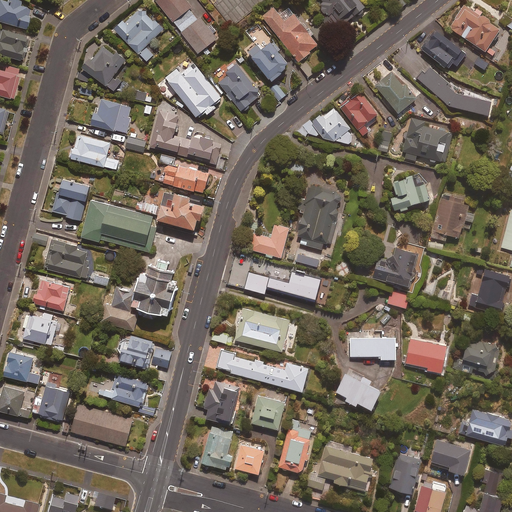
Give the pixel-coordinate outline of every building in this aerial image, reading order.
[(20,0),(19,0),(6,0),(6,1),(0,0),(0,21),(24,29),(30,9),(18,5),(20,0)] [(199,16),(197,18),(189,8),(190,6),(185,0),(156,0),(199,53),(217,39),(199,16)] [(322,0),(323,1),(319,5),(326,14),(322,18),(332,31),(365,5),(361,0),(322,0)] [(449,26),(493,55),(496,50),(488,45),(500,27),(489,20),(491,18),(482,12),(483,11),(477,7),(474,10),(464,4),(449,26)] [(164,27),(142,5),(125,21),(122,18),(113,27),(146,60),(154,52),(147,44),(164,27)] [(263,16),(300,61),(312,51),(311,50),(319,44),(289,7),(280,14),(274,7),(263,16)] [(435,27),(422,44),(424,49),(448,67),(452,61),(457,64),(467,51),(435,27)] [(28,37),(0,29),(0,54),(21,61),(28,37)] [(290,63),(270,37),(261,45),(258,40),(247,48),(271,79),(290,63)] [(126,57),(105,41),(92,58),(88,56),(81,65),(114,89),(121,80),(113,74),(126,57)] [(184,100),(182,101),(189,109),(190,108),(195,114),(203,108),(207,112),(215,106),(211,102),(224,92),(216,82),(213,84),(191,56),(166,76),(184,100)] [(261,93),(236,61),(225,69),(229,73),(219,81),(241,109),(261,93)] [(314,71),(307,61),(300,66),(308,76),(314,71)] [(492,99),(460,91),(429,63),(418,76),(451,104),(488,113),(492,99)] [(0,95),(12,99),(21,70),(5,65),(4,71),(0,70),(0,95)] [(402,84),(392,71),(375,84),(398,112),(417,96),(405,82),(402,84)] [(276,83),(268,89),(277,100),(285,94),(276,83)] [(147,91),(138,89),(136,98),(151,101),(152,97),(146,95),(147,91)] [(378,112),(359,89),(339,104),(363,134),(369,129),(364,122),(378,112)] [(131,106),(101,98),(99,107),(95,106),(91,123),(126,132),(131,117),(128,116),(131,106)] [(304,127),(309,133),(350,143),(351,136),(350,132),(348,129),(351,127),(334,105),(304,127)] [(178,114),(159,109),(149,145),(156,147),(157,143),(177,149),(180,137),(172,135),(178,114)] [(430,157),(430,159),(436,161),(436,159),(445,161),(453,131),(442,129),(443,125),(412,117),(403,150),(407,151),(405,157),(415,159),(417,154),(430,157)] [(213,138),(186,130),(179,152),(215,163),(220,148),(211,145),(213,138)] [(392,132),(382,130),(378,149),(387,151),(392,132)] [(110,142),(78,133),(74,147),(72,146),(69,156),(116,169),(119,161),(106,157),(110,142)] [(146,141),(129,136),(125,146),(143,152),(146,141)] [(203,191),(209,168),(178,160),(177,166),(173,165),(175,156),(160,152),(158,161),(165,163),(164,171),(152,168),(150,178),(203,191)] [(391,197),(395,209),(400,207),(401,209),(407,207),(407,204),(429,197),(421,171),(392,180),(397,195),(391,197)] [(340,207),(336,206),(341,188),(315,180),(316,176),(306,174),(303,185),(308,186),(305,196),(301,195),(298,207),(302,208),(293,240),(322,248),(324,240),(330,242),(340,207)] [(90,185),(63,178),(54,210),(67,214),(66,216),(80,220),(90,185)] [(174,192),(165,189),(157,216),(193,227),(196,216),(199,217),(205,198),(175,189),(174,192)] [(454,195),(442,193),(432,236),(445,239),(447,233),(459,235),(461,225),(471,227),(474,213),(467,211),(470,201),(453,197),(454,195)] [(161,221),(99,204),(89,239),(101,243),(103,234),(153,248),(161,221)] [(511,209),(501,247),(511,249),(511,209)] [(251,248),(266,252),(265,255),(272,257),(273,254),(281,256),(289,226),(274,222),(271,237),(255,232),(251,248)] [(49,236),(35,232),(32,241),(46,245),(49,236)] [(86,279),(93,253),(83,250),(83,247),(60,240),(51,269),(86,279)] [(378,255),(372,276),(407,286),(417,251),(395,244),(391,259),(378,255)] [(266,256),(252,253),(251,259),(265,262),(266,256)] [(155,265),(150,264),(148,272),(140,270),(132,295),(138,297),(135,309),(158,316),(162,304),(166,305),(174,279),(169,277),(172,270),(165,268),(166,265),(155,262),(155,265)] [(510,274),(486,267),(478,295),(472,293),(469,304),(499,313),(510,274)] [(109,277),(96,273),(94,281),(107,285),(109,277)] [(70,285),(41,277),(38,290),(36,290),(33,301),(63,309),(70,285)] [(409,293),(396,290),(394,296),(390,295),(388,302),(406,307),(409,293)] [(290,319),(243,307),(235,338),(284,350),(287,337),(285,337),(290,319)] [(60,331),(62,322),(51,319),(52,314),(43,312),(42,316),(27,312),(23,325),(25,326),(22,341),(50,348),(55,330),(60,331)] [(391,316),(386,312),(379,320),(385,324),(391,316)] [(233,334),(214,329),(212,338),(230,343),(233,334)] [(155,340),(131,334),(127,347),(122,345),(118,358),(148,367),(155,340)] [(396,334),(352,335),(353,353),(380,353),(380,356),(396,355),(396,334)] [(499,351),(492,335),(467,342),(462,361),(456,359),(453,368),(472,372),(473,367),(483,370),(486,374),(494,369),(499,351)] [(444,343),(412,337),(407,361),(426,365),(425,367),(438,370),(444,343)] [(171,351),(156,346),(151,363),(167,367),(171,351)] [(255,357),(254,361),(236,356),(237,352),(222,348),(217,366),(231,369),(230,371),(302,390),(308,367),(286,361),(285,368),(264,363),(265,359),(255,357)] [(33,357),(8,351),(3,374),(38,383),(40,374),(30,372),(33,357)] [(361,379),(346,372),(336,391),(347,396),(345,399),(355,404),(357,400),(371,407),(380,389),(369,383),(370,379),(362,375),(361,379)] [(156,407),(142,403),(148,382),(116,373),(112,388),(98,384),(95,392),(140,405),(138,410),(153,415),(156,407)] [(238,385),(212,378),(204,406),(208,407),(206,416),(232,423),(234,415),(230,414),(238,385)] [(70,391),(46,384),(42,398),(36,396),(32,411),(47,415),(47,416),(61,421),(70,391)] [(24,390),(3,385),(0,398),(0,409),(28,417),(30,410),(20,407),(24,390)] [(285,401),(259,395),(252,422),(278,428),(285,401)] [(138,417),(85,404),(79,432),(132,445),(138,417)] [(511,436),(511,426),(508,425),(510,417),(470,407),(466,420),(463,420),(460,432),(505,444),(507,437),(511,438),(511,436)] [(298,426),(299,422),(291,420),(278,465),(302,471),(308,451),(307,450),(312,429),(298,426)] [(233,432),(211,425),(201,461),(228,469),(232,454),(227,453),(233,432)] [(471,448),(437,438),(431,460),(449,465),(448,468),(464,472),(471,448)] [(352,447),(327,440),(319,466),(312,464),(306,485),(322,489),(325,478),(364,489),(373,457),(351,451),(352,447)] [(264,450),(240,444),(235,467),(258,473),(264,450)] [(389,486),(412,492),(415,480),(418,481),(420,474),(417,473),(421,458),(398,452),(389,486)] [(505,474),(491,470),(480,508),(466,505),(464,511),(498,511),(503,495),(495,493),(498,485),(501,486),(505,474)] [(439,511),(447,484),(434,481),(434,483),(422,480),(414,511),(439,511)] [(114,495),(98,491),(94,505),(111,509),(114,495)] [(68,511),(70,511),(74,511),(78,496),(65,493),(64,500),(52,497),(47,511),(68,511)] [(5,495),(0,494),(0,511),(35,511),(38,504),(24,500),(22,508),(3,502),(5,495)]
